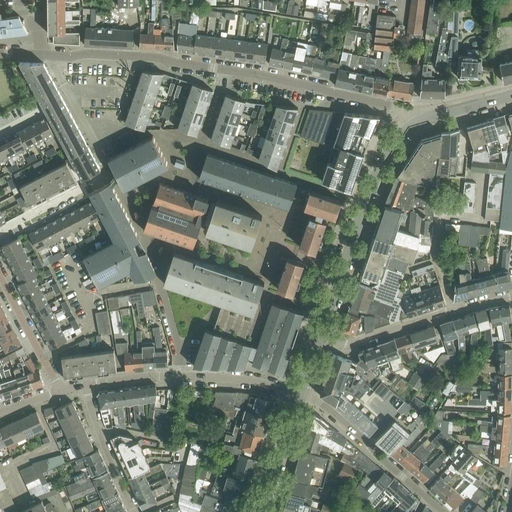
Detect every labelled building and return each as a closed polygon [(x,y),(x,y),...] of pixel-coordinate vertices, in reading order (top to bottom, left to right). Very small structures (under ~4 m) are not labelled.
[(47,0),(48,11),(65,11),(65,2),(64,0),(47,0)] [(138,8),(138,0),(118,0),(118,8),(138,8)] [(152,0),(152,20),(156,20),(156,0),(162,1),(161,0),(152,0)] [(263,0),(263,2),(263,9),(276,11),(277,3),(263,0)] [(407,44),(419,45),(425,0),(410,0),(407,32),(408,33),(407,44)] [(442,7),(442,0),(430,0),(426,33),(438,35),(442,7)] [(442,0),(442,7),(453,8),(454,0),(442,0)] [(94,46),(96,28),(97,9),(91,8),(90,27),(85,27),(85,38),(85,45),(94,46)] [(48,11),(48,22),(65,22),(65,24),(72,24),(72,20),(65,20),(65,11),(48,11)] [(0,35),(28,32),(24,24),(24,19),(21,20),(19,15),(2,17),(1,12),(0,12),(0,13),(0,12),(0,35)] [(317,12),(316,14),(316,18),(327,20),(328,14),(317,12)] [(328,14),(327,20),(339,22),(340,15),(328,13),(328,14)] [(375,32),(373,48),(384,50),(382,58),(381,62),(381,67),(383,69),(387,73),(390,50),(392,51),(393,40),(402,41),(403,27),(395,27),(396,16),(377,14),(375,32)] [(191,15),(189,24),(197,25),(198,18),(198,16),(192,15),(191,15)] [(451,41),(448,55),(457,55),(458,35),(459,17),(453,17),(452,28),(451,41)] [(164,35),(163,50),(174,50),(172,29),(169,29),(169,18),(161,18),(161,25),(165,26),(164,35)] [(65,34),(65,32),(65,24),(65,22),(48,22),(48,34),(53,34),(65,34)] [(140,33),(139,48),(155,49),(156,35),(154,35),(154,30),(154,23),(148,22),(148,34),(140,33)] [(177,42),(178,51),(193,53),(197,25),(189,24),(180,22),(177,42)] [(155,49),(163,50),(164,35),(165,26),(161,25),(161,30),(154,30),(154,35),(156,35),(155,49)] [(442,26),(435,65),(446,67),(448,55),(451,41),(452,28),(443,27),(442,26)] [(112,46),(132,48),(134,30),(102,28),(96,28),(94,46),(112,47),(112,46)] [(346,34),(343,44),(351,46),(353,40),(358,40),(358,36),(358,31),(349,29),(346,31),(346,34)] [(53,34),(53,43),(80,45),(80,39),(80,32),(65,32),(65,34),(53,34)] [(196,34),(193,53),(203,54),(206,36),(196,34)] [(206,36),(203,54),(214,56),(216,37),(206,36)] [(216,37),(214,56),(224,57),(226,39),(216,37)] [(269,64),(282,67),(286,51),(288,39),(283,38),(280,50),(272,48),(269,64)] [(226,39),(224,57),(232,58),(235,40),(226,39)] [(235,40),(232,58),(242,59),(244,41),(235,40)] [(244,41),(242,59),(255,61),(257,43),(244,41)] [(302,71),(307,44),(298,42),(297,47),(296,53),(292,69),(302,71)] [(257,43),(255,61),(265,63),(268,44),(257,43)] [(307,44),(302,71),(311,73),(314,57),(317,46),(307,44)] [(314,57),(311,73),(321,75),(325,59),(327,48),(321,47),(319,58),(314,57)] [(331,61),(325,59),(321,75),(336,79),(339,63),(337,62),(340,51),(333,49),(331,61)] [(459,55),(458,77),(460,79),(464,80),(466,78),(466,75),(480,76),(481,49),(466,49),(466,55),(459,55)] [(282,67),(292,69),(296,53),(286,51),(282,67)] [(335,85),(353,89),(357,72),(360,55),(342,51),(339,63),(336,79),(335,85)] [(357,72),(353,89),(361,91),(367,64),(365,64),(365,62),(366,61),(366,56),(360,55),(357,72)] [(511,60),(499,63),(503,82),(511,80),(511,60)] [(42,63),(19,62),(19,63),(20,63),(21,66),(22,67),(36,93),(38,97),(43,106),(48,116),(70,157),(88,147),(44,64),(44,63),(43,63),(42,63)] [(367,64),(361,91),(370,93),(374,75),(375,73),(375,68),(375,64),(365,62),(365,64),(367,64)] [(427,64),(423,64),(420,96),(420,97),(445,98),(445,96),(446,80),(435,79),(435,76),(432,76),(433,71),(427,70),(427,64)] [(139,81),(159,88),(164,73),(143,71),(139,81)] [(389,79),(374,75),(370,93),(386,96),(389,79)] [(414,83),(389,79),(386,96),(411,100),(414,83)] [(139,81),(135,92),(155,98),(159,88),(139,81)] [(189,94),(209,101),(212,90),(193,83),(189,94)] [(152,109),(155,98),(135,92),(132,102),(152,109)] [(205,112),(209,101),(189,94),(185,106),(205,112)] [(222,106),(242,112),(245,101),(226,94),(222,106)] [(132,102),(128,113),(148,119),(152,109),(132,102)] [(277,105),(273,115),(293,122),(298,108),(277,105)] [(201,124),(205,112),(185,106),(181,117),(201,124)] [(222,106),(218,117),(238,124),(242,112),(222,106)] [(300,136),(326,144),(337,112),(309,109),(300,136)] [(125,123),(145,130),(148,119),(128,113),(125,123)] [(334,144),(334,145),(340,147),(335,164),(329,162),(328,161),(322,180),(348,189),(351,190),(364,153),(358,151),(359,147),(362,138),(363,134),(371,137),(380,116),(344,113),(334,144)] [(273,115),(270,126),(289,133),(293,122),(273,115)] [(509,130),(504,115),(494,118),(494,119),(501,141),(502,151),(503,163),(507,163),(509,154),(510,152),(506,152),(507,139),(505,134),(504,132),(509,130)] [(181,117),(180,120),(178,128),(197,135),(201,124),(181,117)] [(218,117),(214,128),(234,135),(238,124),(218,117)] [(54,134),(47,120),(45,118),(36,123),(45,139),(54,134)] [(501,141),(494,119),(482,122),(490,153),(490,154),(502,151),(501,141)] [(489,163),(490,154),(490,153),(482,122),(467,127),(473,149),(472,161),(489,163)] [(36,123),(27,127),(36,144),(45,139),(36,123)] [(270,126),(266,137),(286,144),(289,133),(270,126)] [(27,127),(18,132),(26,149),(36,144),(27,127)] [(230,146),(234,135),(214,128),(211,140),(230,146)] [(452,156),(457,156),(459,137),(459,129),(441,133),(441,150),(440,158),(439,166),(437,174),(450,175),(452,156)] [(116,138),(121,148),(126,145),(136,140),(130,130),(116,138)] [(9,137),(17,153),(26,149),(18,132),(9,137)] [(441,133),(422,139),(397,176),(418,183),(436,188),(437,174),(439,166),(440,158),(441,150),(441,133)] [(111,163),(117,175),(119,179),(124,189),(137,182),(158,171),(169,166),(153,136),(145,139),(128,148),(108,159),(111,163)] [(9,137),(0,141),(0,142),(8,158),(17,153),(9,137)] [(266,137),(262,148),(282,155),(286,144),(266,137)] [(0,142),(0,162),(8,158),(0,142)] [(94,158),(88,147),(70,157),(76,168),(94,158)] [(262,148),(259,159),(277,170),(282,155),(262,148)] [(200,178),(201,179),(206,180),(206,181),(207,181),(212,182),(212,183),(213,183),(218,185),(220,185),(225,187),(226,187),(231,189),(232,189),(237,191),(238,191),(243,193),(244,193),(249,195),(250,196),(250,195),(255,197),(257,198),(257,197),(262,199),(263,200),(268,201),(269,202),(274,203),(275,204),(280,205),(280,206),(281,206),(287,208),(288,208),(289,206),(297,183),(288,181),(283,179),(282,179),(277,177),(276,176),(276,177),(271,175),(270,174),(270,175),(265,173),(264,172),(259,171),(258,170),(257,170),(253,169),(251,168),(246,167),(246,166),(245,166),(234,163),(234,162),(233,162),(228,160),(227,160),(222,158),(221,158),(220,158),(216,156),(214,156),(208,154),(209,154),(207,153),(207,155),(200,177),(199,177),(199,178),(200,179),(200,178)] [(94,158),(76,168),(82,179),(90,175),(95,172),(100,170),(100,169),(94,158)] [(471,171),(488,173),(489,163),(472,161),(471,171)] [(67,162),(43,174),(53,194),(60,191),(63,189),(66,187),(67,187),(70,186),(77,182),(67,162)] [(488,173),(490,173),(505,175),(506,166),(507,163),(503,163),(503,164),(489,163),(488,173)] [(490,173),(488,185),(504,186),(505,175),(490,173)] [(43,174),(20,186),(30,206),(37,203),(40,201),(40,200),(43,199),(44,199),(53,194),(43,174)] [(418,183),(397,176),(396,176),(385,201),(413,210),(422,213),(424,214),(429,201),(414,196),(418,183)] [(504,186),(503,191),(511,191),(511,178),(505,178),(504,186)] [(102,217),(108,229),(111,234),(114,241),(83,257),(99,287),(100,287),(130,271),(135,280),(137,280),(147,278),(150,277),(151,276),(157,273),(155,271),(154,268),(153,266),(152,264),(151,261),(149,259),(148,257),(147,254),(146,252),(139,253),(134,244),(139,239),(112,187),(110,183),(92,192),(91,193),(90,193),(91,196),(93,200),(102,217)] [(208,199),(196,195),(160,183),(159,184),(160,184),(154,202),(153,202),(153,203),(143,230),(193,247),(202,219),(201,218),(208,199)] [(504,186),(488,185),(488,192),(503,193),(504,186)] [(304,207),(312,210),(335,218),(341,201),(310,191),(304,207)] [(502,201),(502,203),(511,204),(511,191),(503,191),(503,193),(502,201)] [(502,201),(503,193),(488,192),(487,200),(502,201)] [(93,200),(84,205),(93,222),(102,217),(93,200)] [(262,216),(216,200),(206,231),(251,247),(262,216)] [(486,207),(501,209),(502,201),(487,200),(486,207)] [(501,209),(501,216),(511,216),(511,204),(502,203),(501,209)] [(84,205),(75,210),(84,227),(93,222),(84,205)] [(384,205),(373,235),(387,240),(395,243),(418,249),(418,245),(419,237),(409,234),(395,229),(394,229),(400,211),(384,205)] [(490,220),(498,221),(500,221),(501,209),(486,207),(485,219),(490,220)] [(75,210),(66,215),(74,231),(84,227),(75,210)] [(411,212),(409,234),(419,237),(420,233),(421,220),(422,213),(413,210),(413,212),(411,212)] [(66,215),(57,220),(65,236),(74,231),(66,215)] [(326,221),(315,217),(310,215),(299,247),(316,252),(326,221)] [(500,221),(499,228),(511,229),(511,216),(501,216),(500,221)] [(57,220),(47,224),(56,241),(65,236),(57,220)] [(421,220),(420,233),(427,233),(429,221),(421,220)] [(47,224),(38,229),(47,246),(56,241),(47,224)] [(459,243),(467,244),(470,225),(461,224),(459,243)] [(470,225),(468,239),(478,240),(480,233),(481,227),(470,225)] [(47,246),(38,229),(29,234),(38,250),(47,246)] [(432,234),(431,234),(427,233),(420,233),(419,237),(418,245),(430,246),(432,234)] [(395,243),(387,240),(373,235),(369,248),(409,261),(413,263),(418,251),(418,249),(395,243)] [(1,246),(6,256),(23,247),(18,238),(1,246)] [(23,247),(6,256),(11,265),(27,256),(23,247)] [(369,248),(365,261),(386,269),(404,275),(409,261),(369,248)] [(495,274),(498,289),(511,286),(511,284),(508,270),(510,250),(503,249),(503,250),(500,271),(501,272),(495,274)] [(64,256),(62,251),(57,254),(52,256),(55,261),(64,256)] [(164,283),(209,298),(219,267),(174,252),(164,283)] [(11,265),(16,274),(32,265),(27,256),(11,265)] [(287,257),(287,259),(281,257),(279,261),(285,263),(277,288),(293,294),(304,263),(287,257)] [(489,291),(498,289),(495,274),(490,275),(487,258),(484,259),(484,260),(482,261),(489,291)] [(475,278),(478,293),(489,291),(482,261),(480,261),(479,260),(477,261),(481,277),(475,278)] [(404,275),(386,269),(365,261),(360,274),(363,275),(362,278),(378,284),(398,291),(404,275)] [(470,263),(464,264),(466,281),(469,296),(478,293),(475,278),(471,279),(470,263)] [(425,273),(435,270),(433,264),(421,267),(423,274),(425,273)] [(455,283),(453,301),(462,299),(469,296),(466,281),(464,264),(459,264),(459,272),(458,273),(458,278),(459,278),(460,278),(460,282),(455,283)] [(32,265),(16,274),(20,283),(37,274),(32,265)] [(264,282),(219,267),(209,298),(222,303),(213,331),(206,328),(193,366),(244,367),(248,356),(254,358),(252,362),(283,373),(304,312),(272,302),(268,315),(262,313),(259,297),(264,282)] [(37,274),(20,283),(17,285),(22,294),(38,285),(34,277),(37,275),(37,274)] [(355,288),(354,291),(380,300),(395,305),(393,311),(391,311),(387,324),(400,320),(400,313),(401,299),(396,297),(396,296),(398,291),(378,284),(370,287),(357,283),(357,284),(356,284),(355,288)] [(22,294),(27,303),(43,294),(38,285),(22,294)] [(440,285),(430,288),(436,307),(446,304),(440,285)] [(427,310),(436,307),(430,288),(421,291),(427,310)] [(141,292),(142,298),(143,297),(144,303),(144,305),(158,303),(155,294),(154,289),(141,292)] [(373,329),(387,324),(391,311),(393,311),(395,305),(380,300),(354,291),(354,292),(353,293),(354,293),(352,296),(352,297),(351,300),(350,301),(351,301),(350,304),(349,304),(349,305),(347,311),(361,315),(361,313),(373,317),(373,329)] [(421,291),(411,295),(418,313),(427,310),(421,291)] [(141,292),(135,293),(137,305),(144,303),(143,297),(142,298),(141,292)] [(43,294),(27,303),(31,312),(48,304),(43,294)] [(129,294),(118,296),(120,307),(129,305),(128,300),(130,300),(129,294)] [(408,317),(418,313),(411,295),(401,298),(396,296),(396,297),(401,299),(400,313),(406,310),(408,317)] [(118,296),(107,298),(109,308),(120,307),(118,296)] [(31,312),(36,321),(53,313),(48,304),(31,312)] [(511,319),(509,305),(499,306),(505,340),(511,340),(508,322),(511,320),(511,319)] [(499,306),(489,308),(492,325),(497,324),(499,336),(492,336),(492,340),(500,340),(505,340),(499,306)] [(486,309),(475,312),(480,328),(484,327),(487,345),(493,344),(492,340),(492,336),(490,325),(486,309)] [(95,312),(96,319),(108,317),(107,310),(98,312),(95,312)] [(400,320),(408,317),(406,310),(400,313),(400,320)] [(347,313),(341,331),(354,335),(361,315),(347,311),(346,313),(347,313)] [(0,324),(9,320),(5,313),(0,315),(0,324)] [(36,321),(41,331),(57,322),(53,313),(36,321)] [(361,313),(361,315),(354,335),(373,329),(373,317),(361,313)] [(473,313),(463,316),(468,332),(473,331),(471,346),(476,347),(476,346),(478,328),(473,313)] [(456,318),(452,320),(458,335),(459,350),(464,350),(464,333),(468,332),(463,316),(461,317),(456,318)] [(96,319),(98,326),(109,324),(108,317),(96,319)] [(9,320),(0,324),(0,334),(13,328),(9,320)] [(458,335),(452,320),(440,324),(445,339),(443,340),(449,354),(449,356),(456,354),(455,353),(455,347),(452,337),(458,335)] [(41,331),(46,340),(67,329),(67,328),(62,331),(57,322),(41,331)] [(111,333),(109,324),(98,326),(99,333),(102,333),(103,335),(111,333)] [(434,326),(410,334),(414,348),(438,340),(434,326)] [(160,327),(152,328),(153,341),(153,343),(154,351),(155,369),(155,365),(168,365),(167,347),(162,347),(160,327)] [(0,344),(16,336),(13,328),(0,334),(0,344)] [(67,329),(46,340),(50,349),(72,338),(67,329)] [(138,353),(131,353),(132,361),(134,361),(135,370),(144,370),(143,352),(142,344),(141,331),(136,331),(137,344),(138,353)] [(414,348),(410,334),(402,337),(410,361),(415,359),(412,349),(414,348)] [(21,344),(16,336),(0,344),(0,350),(4,348),(6,351),(21,344)] [(402,337),(394,339),(399,353),(403,352),(406,362),(410,361),(402,337)] [(400,355),(399,353),(394,339),(382,343),(387,359),(390,359),(393,370),(400,367),(398,363),(402,361),(400,355)] [(149,342),(142,342),(143,352),(144,370),(155,369),(154,351),(153,343),(153,341),(149,342)] [(124,353),(126,371),(135,370),(134,361),(132,361),(131,353),(128,353),(127,342),(115,343),(117,354),(124,353)] [(497,352),(497,359),(511,359),(511,342),(502,342),(502,347),(499,347),(499,352),(497,352)] [(390,366),(387,359),(382,343),(371,347),(380,374),(388,371),(386,368),(390,366)] [(430,351),(423,354),(428,357),(434,362),(435,360),(440,353),(441,352),(445,351),(444,346),(430,351)] [(22,347),(15,352),(17,357),(25,352),(22,347)] [(377,378),(380,374),(371,347),(359,351),(359,352),(358,352),(358,353),(358,354),(360,358),(356,362),(359,363),(365,368),(369,371),(377,378)] [(114,350),(88,353),(91,376),(117,372),(114,350)] [(88,353),(62,357),(65,379),(91,376),(88,353)] [(333,354),(329,365),(362,377),(365,380),(368,376),(366,374),(363,373),(365,368),(359,363),(356,362),(333,354)] [(450,359),(449,356),(449,354),(442,354),(439,359),(437,361),(439,363),(450,359)] [(2,364),(9,360),(8,356),(0,360),(2,364)] [(33,382),(35,388),(44,385),(39,370),(36,371),(30,358),(28,359),(24,361),(30,372),(24,375),(25,379),(27,379),(28,381),(33,379),(34,381),(33,382)] [(426,359),(423,364),(425,366),(429,368),(431,365),(432,363),(426,359)] [(485,362),(480,371),(483,371),(499,372),(511,372),(511,359),(497,359),(496,366),(489,366),(489,362),(485,362)] [(13,370),(16,378),(21,393),(35,388),(33,382),(34,381),(33,379),(28,381),(27,379),(25,379),(24,375),(20,363),(17,364),(18,368),(13,370)] [(0,373),(3,382),(0,383),(5,398),(13,396),(8,381),(7,381),(4,371),(2,365),(0,365),(0,373)] [(329,365),(323,381),(342,388),(342,389),(351,392),(359,399),(369,387),(374,391),(375,389),(372,387),(365,380),(362,377),(329,365)] [(417,368),(415,371),(420,375),(426,379),(430,372),(428,371),(430,369),(429,368),(425,366),(421,371),(417,368)] [(8,381),(13,396),(21,393),(16,378),(12,379),(9,370),(4,371),(7,381),(8,381)] [(498,380),(498,387),(511,387),(511,374),(499,374),(499,372),(483,371),(483,376),(489,376),(489,380),(498,380)] [(395,374),(390,381),(395,384),(401,389),(406,381),(395,374)] [(460,374),(453,385),(456,385),(472,384),(474,380),(460,374)] [(420,375),(413,386),(419,389),(426,379),(420,375)] [(323,381),(320,392),(321,397),(325,399),(336,406),(369,435),(377,425),(341,393),(342,389),(342,388),(323,381)] [(375,389),(374,391),(384,400),(392,391),(381,382),(380,384),(375,389)] [(448,382),(442,393),(447,395),(453,385),(448,382)] [(153,417),(155,407),(157,393),(156,389),(155,384),(145,386),(146,402),(149,402),(148,416),(153,417)] [(136,387),(139,419),(140,428),(145,430),(146,425),(146,423),(145,423),(145,417),(146,417),(144,403),(146,402),(145,386),(136,387)] [(136,387),(125,388),(127,404),(133,404),(135,419),(135,421),(134,421),(131,421),(132,427),(140,428),(139,419),(136,387)] [(489,392),(489,399),(511,399),(511,387),(498,387),(498,393),(489,392)] [(125,388),(115,389),(120,423),(120,425),(122,425),(124,426),(124,421),(122,405),(127,404),(125,388)] [(115,389),(106,391),(110,407),(113,407),(115,423),(120,423),(115,389)] [(110,413),(110,407),(106,391),(99,392),(97,394),(104,423),(106,424),(109,423),(108,413),(110,413)] [(227,391),(216,391),(215,395),(216,395),(214,403),(213,405),(212,406),(212,407),(212,409),(213,410),(214,411),(215,411),(217,410),(226,413),(225,416),(233,418),(234,416),(237,416),(234,425),(232,433),(235,434),(242,436),(245,428),(264,434),(265,434),(271,415),(246,408),(233,404),(237,392),(227,391)] [(253,393),(237,392),(233,404),(246,408),(271,415),(275,402),(263,399),(264,396),(257,394),(253,393)] [(415,395),(409,404),(420,411),(426,402),(415,395)] [(480,398),(480,404),(491,405),(491,411),(499,411),(511,411),(511,399),(489,399),(480,398)] [(56,412),(59,419),(77,411),(72,401),(57,408),(56,406),(44,409),(44,414),(45,417),(53,413),(54,409),(55,409),(56,412)] [(404,401),(396,410),(397,410),(401,414),(403,412),(406,415),(412,408),(404,401)] [(155,407),(153,417),(152,426),(151,433),(163,435),(167,409),(155,407)] [(163,435),(163,436),(170,438),(175,410),(167,409),(163,435)] [(443,420),(444,410),(438,410),(432,419),(443,420)] [(44,428),(36,411),(27,415),(35,433),(44,428)] [(81,420),(77,411),(59,419),(63,428),(81,420)] [(313,411),(308,426),(326,431),(325,434),(357,453),(359,454),(360,451),(313,411)] [(420,413),(415,419),(420,422),(424,417),(420,413)] [(482,424),(509,427),(510,414),(499,413),(493,413),(492,421),(488,421),(482,420),(482,424)] [(26,437),(35,433),(27,415),(18,420),(26,437)] [(432,419),(430,422),(440,430),(448,436),(448,437),(452,432),(447,432),(448,421),(443,420),(432,419)] [(17,441),(26,437),(18,420),(9,424),(17,441)] [(85,429),(81,420),(63,428),(68,437),(85,429)] [(375,440),(390,453),(409,432),(395,420),(375,440)] [(8,445),(17,441),(9,424),(0,427),(0,428),(6,442),(8,445)] [(492,432),(491,437),(508,439),(509,427),(482,424),(481,424),(480,431),(492,432)] [(308,426),(305,436),(322,441),(332,446),(344,452),(351,455),(356,457),(357,453),(325,434),(326,431),(308,426)] [(409,432),(390,453),(400,461),(409,450),(405,446),(420,432),(414,427),(413,426),(410,430),(409,432)] [(224,442),(222,449),(239,452),(258,458),(260,452),(259,452),(264,434),(245,428),(242,436),(235,434),(234,436),(227,433),(224,442)] [(68,437),(72,447),(89,439),(85,429),(68,437)] [(424,447),(407,467),(414,473),(423,462),(421,460),(430,449),(431,450),(435,445),(437,447),(448,436),(440,430),(431,441),(424,447)] [(111,437),(115,448),(133,440),(132,437),(119,434),(111,437)] [(305,436),(302,446),(319,452),(321,448),(330,452),(332,446),(322,441),(305,436)] [(468,444),(468,448),(507,452),(508,439),(491,437),(490,446),(468,444)] [(72,447),(66,449),(71,459),(94,448),(89,439),(72,447)] [(133,440),(115,448),(120,458),(142,448),(138,440),(134,442),(133,440)] [(30,445),(31,450),(41,445),(39,441),(30,445)] [(203,445),(192,442),(186,464),(198,466),(203,445)] [(409,450),(400,461),(407,467),(424,447),(420,443),(412,452),(409,450)] [(458,446),(448,455),(454,461),(452,463),(448,467),(456,472),(460,475),(470,483),(472,484),(473,484),(476,478),(469,473),(465,471),(476,458),(465,449),(459,444),(458,446)] [(142,448),(120,458),(124,468),(146,458),(142,448)] [(507,452),(468,448),(479,457),(479,454),(490,455),(490,456),(494,456),(493,463),(494,463),(506,464),(507,452)] [(78,464),(74,466),(76,470),(81,468),(87,465),(102,458),(98,449),(75,459),(78,464)] [(301,449),(298,459),(328,468),(330,458),(301,449)] [(356,457),(351,455),(348,462),(357,466),(366,456),(360,451),(359,454),(357,453),(356,457)] [(423,462),(414,473),(424,481),(442,462),(442,461),(447,456),(442,451),(435,459),(428,466),(423,462)] [(258,458),(239,452),(233,474),(251,479),(258,458)] [(348,462),(351,455),(344,452),(340,459),(344,461),(348,462)] [(65,461),(61,454),(54,456),(58,464),(65,461)] [(54,456),(47,458),(51,468),(58,464),(54,456)] [(371,461),(366,456),(357,466),(363,469),(371,461)] [(47,458),(39,461),(44,471),(51,468),(47,458)] [(107,469),(102,458),(87,465),(89,470),(72,477),(74,481),(107,469)] [(146,458),(124,468),(129,477),(150,467),(146,458)] [(298,459),(292,479),(312,485),(318,487),(323,489),(328,468),(298,459)] [(44,471),(39,461),(32,463),(35,469),(37,474),(42,472),(44,471)] [(357,466),(348,462),(344,461),(338,474),(351,480),(357,466)] [(374,475),(380,468),(371,461),(363,469),(368,472),(374,475)] [(35,469),(32,463),(33,464),(20,470),(22,475),(35,469)] [(160,463),(150,467),(129,477),(132,485),(147,478),(146,477),(163,469),(160,463)] [(185,464),(180,493),(192,495),(197,466),(185,464)] [(212,469),(218,471),(227,473),(228,468),(214,464),(212,469)] [(197,477),(204,479),(208,468),(199,465),(197,477)] [(35,469),(22,475),(24,480),(37,474),(35,469)] [(96,490),(98,489),(113,482),(107,469),(74,481),(64,485),(71,500),(85,494),(96,490)] [(214,482),(247,493),(251,481),(227,473),(218,471),(214,482)] [(360,483),(349,499),(369,506),(373,500),(392,479),(383,471),(374,482),(378,485),(371,493),(367,489),(360,483)] [(42,472),(37,474),(39,478),(41,483),(42,484),(47,482),(42,472)] [(451,478),(435,495),(442,501),(455,488),(451,485),(455,481),(460,475),(456,472),(451,478)] [(37,474),(24,480),(26,484),(39,478),(37,474)] [(429,486),(428,488),(435,495),(451,478),(448,475),(444,479),(440,476),(429,486)] [(132,485),(137,496),(162,484),(169,481),(167,476),(150,484),(147,478),(132,485)] [(197,477),(194,493),(205,496),(206,493),(207,490),(201,488),(204,479),(197,477)] [(394,477),(392,479),(373,500),(369,506),(373,508),(378,502),(387,492),(391,496),(401,484),(394,477)] [(39,478),(26,484),(28,489),(41,483),(39,478)] [(292,479),(289,492),(304,497),(305,493),(313,496),(314,494),(328,499),(330,499),(331,496),(329,496),(330,491),(323,489),(318,487),(312,485),(292,479)] [(169,481),(162,484),(165,490),(171,487),(169,481)] [(50,491),(47,482),(42,484),(44,487),(46,492),(50,491)] [(117,491),(113,482),(98,489),(96,490),(85,494),(88,500),(101,495),(102,498),(117,491)] [(214,482),(210,493),(226,499),(225,503),(242,509),(247,493),(214,482)] [(41,483),(28,489),(30,493),(44,487),(42,484),(41,483)] [(455,488),(442,501),(452,510),(453,508),(466,494),(471,498),(478,488),(472,484),(470,483),(460,493),(455,488)] [(165,491),(165,490),(162,484),(137,496),(142,508),(157,501),(154,496),(165,491)] [(391,496),(381,507),(386,509),(394,500),(398,503),(409,491),(401,484),(391,496)] [(44,487),(30,493),(32,498),(36,496),(46,492),(44,487)] [(484,492),(478,488),(471,498),(476,502),(484,492)] [(102,498),(87,504),(89,509),(105,503),(106,507),(121,500),(117,491),(102,498)] [(395,507),(391,511),(393,511),(396,511),(398,510),(402,506),(406,510),(407,508),(410,505),(414,508),(415,509),(420,500),(409,491),(398,503),(395,507)] [(0,500),(11,496),(9,492),(0,495),(0,500)] [(289,492),(285,505),(306,511),(316,511),(317,509),(310,507),(312,500),(304,497),(289,492)] [(180,493),(178,503),(182,511),(222,511),(223,511),(214,508),(212,507),(202,503),(191,500),(192,495),(180,493)] [(205,496),(202,503),(212,507),(214,501),(217,502),(214,508),(223,511),(222,511),(240,511),(242,510),(242,509),(225,503),(222,502),(217,500),(218,498),(206,493),(205,496)] [(0,500),(0,506),(13,501),(11,496),(0,500)] [(57,511),(55,507),(54,507),(51,502),(45,505),(45,506),(42,500),(41,501),(39,502),(19,511),(57,511)] [(126,511),(122,501),(121,500),(106,507),(107,508),(108,511),(126,511)] [(0,507),(0,508),(2,511),(15,506),(13,501),(0,506),(0,507)]
